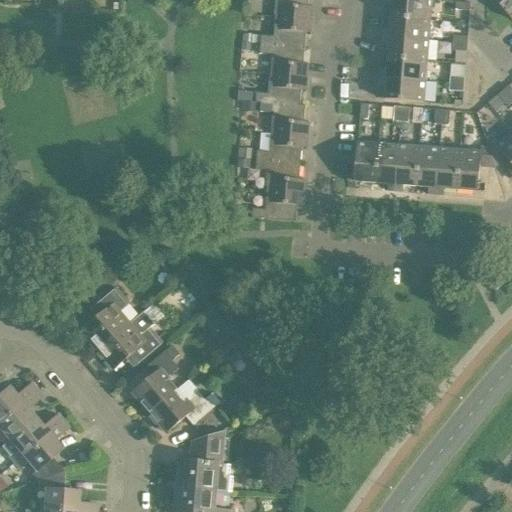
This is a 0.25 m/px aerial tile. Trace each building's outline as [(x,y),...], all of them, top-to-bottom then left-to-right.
[(276,0),(275,18),(313,21),(314,8),(308,8),(308,0),(276,0)] [(392,18),(431,22),(432,1),(425,0),(386,0),(386,5),(392,6),(392,18)] [(511,0),(495,0),(511,19),(511,0)] [(470,11),(471,3),(456,2),(455,10),(470,11)] [(312,33),(313,21),(275,18),(274,37),(261,36),(261,45),(305,49),(306,33),(312,33)] [(431,22),(392,18),(390,31),(384,31),(383,38),(429,42),(431,22)] [(244,35),(244,43),(251,44),(254,44),(254,36),(244,35)] [(453,36),(453,43),(468,44),(468,37),(453,36)] [(429,42),(383,38),(383,46),(389,46),(388,59),(428,62),(429,42)] [(242,43),(242,51),(248,51),(250,51),(251,46),(251,44),(244,43),(242,43)] [(467,52),(468,44),(453,43),(452,51),(467,52)] [(272,56),(271,75),(308,78),(309,66),(304,65),(305,49),(261,45),(260,55),(272,56)] [(380,79),(426,83),(428,62),(388,59),(387,72),(381,71),(380,79)] [(307,91),(308,78),(271,75),(269,95),(257,94),(256,104),(258,104),(261,104),(300,106),(302,91),(307,91)] [(450,76),(450,84),(465,85),(465,78),(450,76)] [(426,83),(380,79),(379,86),(386,87),(385,100),(424,104),(426,83)] [(464,93),(465,85),(450,84),(449,92),(464,93)] [(503,91),(511,101),(511,89),(509,86),(503,91)] [(511,103),(511,101),(503,91),(498,96),(507,107),(511,103)] [(238,92),(238,101),(243,102),(252,103),(252,93),(238,92)] [(244,103),(243,111),(258,113),(258,104),(256,104),(244,103)] [(273,114),(271,133),(309,136),(310,124),(304,123),(306,106),(300,106),(261,104),(261,113),(273,114)] [(368,120),(369,105),(361,104),(360,119),(368,120)] [(401,122),(402,108),(395,108),(394,122),(401,122)] [(442,126),(443,111),(435,110),(434,125),(442,126)] [(450,111),(443,111),(442,126),(449,126),(450,111)] [(257,161),(301,165),(302,149),(308,149),(309,136),(271,133),(270,153),(258,152),(257,161)] [(489,148),(495,169),(506,159),(511,165),(511,135),(498,148),(494,144),(489,148)] [(376,184),(379,145),(358,143),(356,174),(349,174),(348,182),(376,184)] [(396,193),(399,146),(379,145),(376,184),(389,185),(388,192),(396,193)] [(417,187),(420,148),(399,146),(396,193),(404,193),(404,186),(417,187)] [(437,196),(440,150),(420,148),(417,187),(430,188),(429,195),(437,196)] [(495,169),(489,148),(481,148),(481,153),(461,151),(458,191),(485,193),(486,185),(479,184),(481,168),(495,169)] [(252,159),(253,150),(240,149),(239,158),(252,159)] [(458,191),(461,151),(440,150),(437,196),(444,196),(445,190),(458,191)] [(239,160),(238,168),(249,169),(250,161),(239,160)] [(267,191),(268,191),(304,194),(305,181),(300,181),(301,165),(257,161),(256,170),(268,171),(267,191)] [(303,207),(304,194),(268,191),(267,191),(265,210),(253,209),(252,219),(260,220),(297,223),(298,206),(303,207)] [(275,237),(275,247),(291,248),(309,250),(310,239),(275,237)] [(499,274),(488,284),(495,293),(507,283),(499,274)] [(82,333),(98,352),(131,324),(120,312),(130,305),(116,289),(96,306),(104,315),(82,333)] [(74,313),(73,309),(69,307),(65,308),(63,312),(64,316),(68,318),(72,317),(74,313)] [(163,344),(150,328),(154,325),(144,313),(131,324),(98,352),(114,370),(136,352),(143,361),(163,344)] [(151,414),(158,408),(178,391),(168,379),(179,369),(172,362),(180,355),(172,346),(146,369),(153,378),(134,394),(151,414)] [(0,421),(37,391),(31,384),(16,397),(8,388),(0,394),(0,421)] [(0,433),(1,432),(9,441),(35,419),(27,411),(43,398),(37,391),(0,421),(0,433)] [(158,408),(151,414),(167,434),(187,417),(194,426),(221,403),(213,394),(206,401),(199,393),(188,403),(178,391),(158,408)] [(8,457),(14,464),(63,422),(57,415),(42,428),(35,419),(9,441),(1,448),(8,457)] [(291,428),(292,418),(281,417),(281,428),(291,428)] [(32,475),(38,482),(64,473),(52,459),(61,451),(54,442),(69,429),(63,422),(14,464),(19,470),(27,463),(35,472),(32,475)] [(180,461),(178,489),(217,492),(233,493),(233,492),(234,478),(230,477),(231,466),(223,465),(225,432),(193,442),(191,462),(180,461)] [(33,502),(33,510),(61,511),(97,511),(98,506),(78,504),(78,492),(63,491),(64,473),(38,482),(37,490),(44,490),(44,502),(33,502)] [(217,492),(178,489),(175,511),(231,511),(232,511),(216,510),(217,492)]
